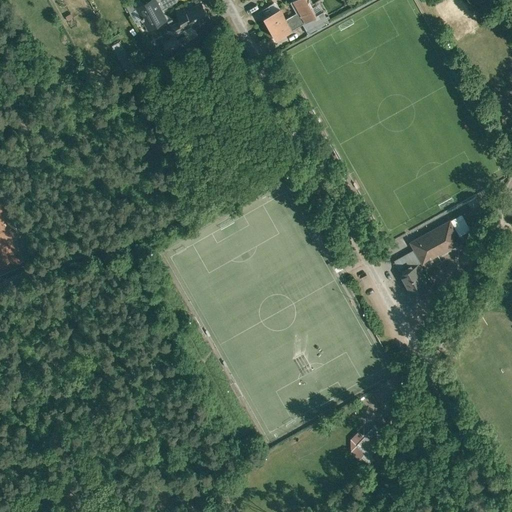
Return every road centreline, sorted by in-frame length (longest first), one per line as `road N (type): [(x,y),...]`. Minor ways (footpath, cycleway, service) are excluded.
road 1 (unclassified): [(427,364),(223,0)]
road 2 (residential): [(511,174),(427,364)]
road 3 (unclassified): [(505,511),(427,364)]
